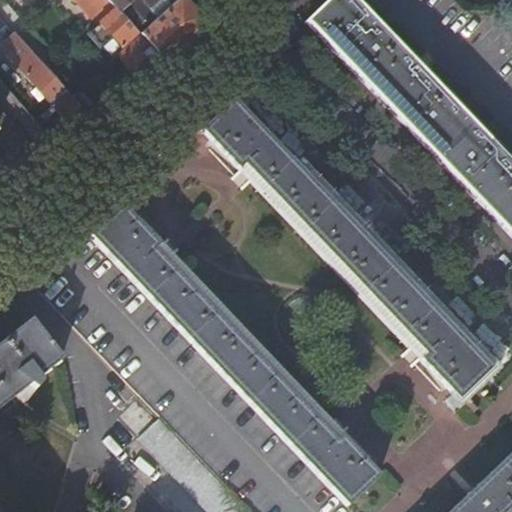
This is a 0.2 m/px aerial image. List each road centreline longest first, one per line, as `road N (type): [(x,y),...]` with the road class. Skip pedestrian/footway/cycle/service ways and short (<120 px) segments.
road 1 (residential): [(255,23),(511,289)]
road 2 (residential): [(255,23),(0,238)]
